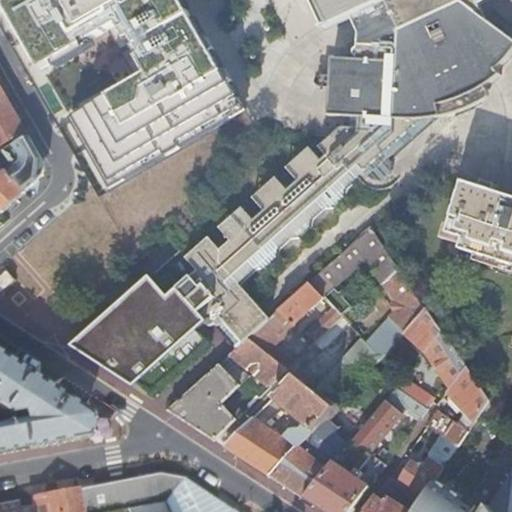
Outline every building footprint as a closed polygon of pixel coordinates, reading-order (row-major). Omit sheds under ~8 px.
[(243,109),(178,0),(17,0),(5,7),(44,76),(110,34),(137,82),(73,124),(108,180),(195,134),(243,109)] [(464,0),(392,0),(353,18),(360,34),(359,61),(334,60),(332,101),(331,117),(353,118),(353,129),(348,129),(346,129),(340,131),(333,136),(319,148),(327,157),(321,162),(315,155),(304,154),(293,164),(292,176),(298,183),(287,192),(281,185),(270,184),(259,194),(259,205),(265,213),(254,222),(247,214),(237,214),(225,224),(225,236),(230,243),(220,252),(218,265),(222,270),(218,273),(197,249),(185,260),(198,275),(192,281),(190,279),(176,290),(187,302),(183,305),(190,313),(199,322),(204,322),(205,326),(208,328),(212,328),(214,326),(227,341),(237,352),(249,341),(270,322),(266,317),(260,311),(250,300),(239,287),(256,272),(265,271),(276,261),(279,251),(289,242),(298,241),(310,231),(312,222),(324,211),(332,211),(344,201),(346,191),(357,182),(357,181),(365,174),(366,176),(369,177),(370,179),(372,180),(373,181),(378,182),(382,182),(387,180),(390,177),(394,172),(395,169),(395,166),(393,162),(443,118),(453,116),(465,111),(467,111),(486,102),(489,99),(490,97),(490,93),(490,91),(487,88),(502,77),(499,71),(511,59),(511,57),(511,37),(489,19),(483,8),(488,6),(493,1),(493,0),(509,0),(511,2),(511,0),(466,0),(465,1),(464,0)] [(511,0),(311,0),(326,30),(353,18),(392,0),(464,0),(465,1),(466,0),(511,0)] [(6,100),(0,103),(0,149),(26,135),(18,120),(6,100)] [(20,168),(11,174),(27,195),(39,185),(42,183),(45,179),(46,176),(46,174),(46,169),(40,159),(29,139),(13,148),(21,156),(22,160),(22,162),(21,166),(20,168)] [(160,194),(143,172),(116,193),(133,215),(160,194)] [(0,214),(2,216),(15,205),(27,195),(11,174),(10,175),(9,175),(4,178),(1,175),(0,176),(0,180),(2,182),(0,182),(0,214)] [(511,202),(462,187),(446,237),(462,243),(459,254),(511,270),(511,202)] [(134,231),(101,190),(52,229),(84,269),(134,231)] [(367,262),(383,287),(399,272),(372,232),(311,286),(325,301),(337,314),(341,319),(350,311),(333,291),(367,262)] [(19,278),(9,270),(0,278),(0,287),(6,292),(19,278)] [(399,272),(383,287),(399,310),(366,346),(380,361),(406,333),(426,311),(399,272)] [(176,290),(166,299),(150,279),(105,319),(72,349),(135,389),(138,386),(153,396),(209,345),(198,333),(205,326),(204,322),(199,322),(190,313),(183,305),(187,302),(176,290)] [(325,301),(311,286),(270,322),(249,341),(267,356),(297,329),(295,328),(325,301)] [(466,371),(426,311),(406,333),(426,354),(452,390),(460,379),(466,371)] [(341,319),(337,314),(327,324),(324,321),(307,337),(316,346),(343,320),(341,319)] [(267,356),(249,341),(237,352),(231,357),(270,390),(288,373),(267,356)] [(366,346),(363,343),(314,394),(335,411),(380,361),(366,346)] [(0,361),(0,414),(6,418),(18,416),(19,423),(0,426),(0,455),(80,441),(83,416),(42,389),(0,361)] [(241,389),(221,366),(170,412),(197,430),(216,442),(235,423),(221,407),(241,389)] [(319,429),(335,411),(314,394),(296,379),(275,399),(296,417),(290,425),(296,432),(292,432),(282,443),(254,420),(224,448),(252,466),(273,479),(319,429)] [(452,390),(449,393),(474,424),(486,406),(460,379),(452,390)] [(428,412),(434,404),(405,381),(397,390),(428,412)] [(423,419),(428,412),(397,390),(353,445),(370,457),(403,417),(399,413),(404,406),(423,419)] [(243,416),(239,412),(235,417),(238,421),(243,416)] [(440,415),(429,429),(444,438),(459,447),(468,434),(441,417),(442,416),(440,415)] [(275,418),(267,425),(280,435),(286,429),(275,418)] [(319,429),(273,479),(291,491),(306,501),(329,473),(318,464),(323,458),(316,452),(329,437),(319,429)] [(459,447),(444,438),(438,446),(439,451),(451,459),(459,447)] [(360,473),(372,458),(370,457),(353,445),(329,473),(306,501),(323,511),(352,511),(369,490),(359,482),(363,477),(360,473)] [(419,469),(412,464),(398,484),(424,502),(436,483),(444,469),(431,461),(427,468),(419,469)] [(386,467),(382,464),(378,471),(382,474),(386,467)] [(511,511),(511,475),(489,511),(511,511)] [(160,476),(81,491),(84,511),(229,511),(227,510),(190,485),(183,481),(160,476)] [(391,479),(365,511),(417,511),(424,502),(398,484),(391,479)] [(424,502),(417,511),(479,511),(436,483),(424,502)] [(57,496),(44,498),(46,511),(80,511),(77,492),(57,496)] [(33,511),(33,510),(24,511),(17,511),(16,503),(0,506),(0,511),(33,511)]
